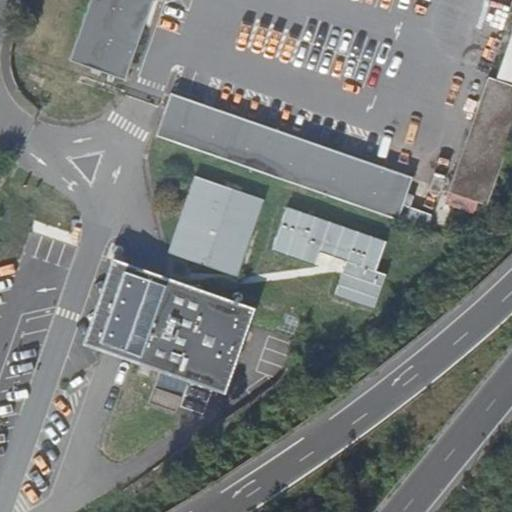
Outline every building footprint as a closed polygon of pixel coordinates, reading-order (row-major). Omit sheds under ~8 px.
[(90,0),(71,57),(128,77),(155,0),(90,0)] [(511,33),(495,81),(511,87),(511,33)] [(511,113),(511,90),(482,79),(441,194),(477,207),(511,113)] [(401,177),(163,95),(147,135),(388,219),(401,177)] [(270,201),(196,176),(169,253),(243,278),(270,201)]
